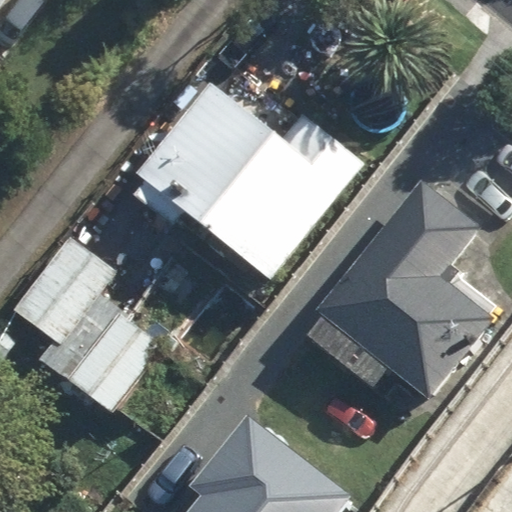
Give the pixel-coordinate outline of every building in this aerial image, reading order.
[(141,195),(273,297),(362,183),(303,136),(284,161),(211,105),(141,195)] [(430,187),(427,191),(314,339),(382,391),(396,373),(438,405),(499,326),(447,287),(489,232),(430,187)] [(69,397),(121,329),(95,310),(114,285),(68,252),(15,326),(56,356),(41,375),(69,397)] [(121,329),(69,397),(112,428),(163,361),(121,329)] [(0,340),(0,369),(2,371),(16,353),(0,340)] [(334,511),(346,497),(246,419),(191,488),(204,498),(192,511),(334,511)] [(0,510),(0,511),(25,511),(8,499),(0,510)]
